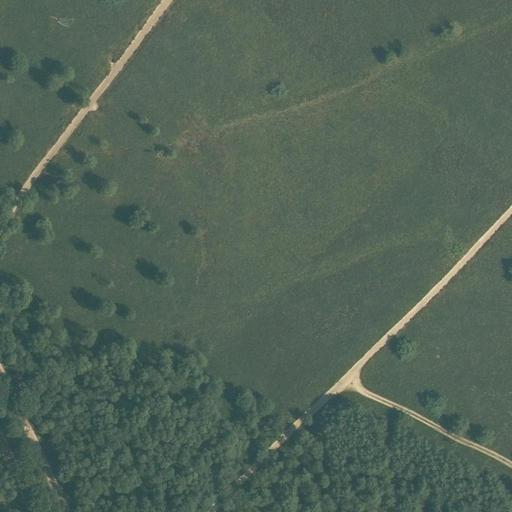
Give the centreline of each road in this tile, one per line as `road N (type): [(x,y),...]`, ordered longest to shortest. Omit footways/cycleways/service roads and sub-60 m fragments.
road 1 (track): [(511,211),(213,511)]
road 2 (track): [(0,229),(167,0)]
road 3 (track): [(344,380),(511,464)]
road 4 (track): [(0,372),(65,511)]
